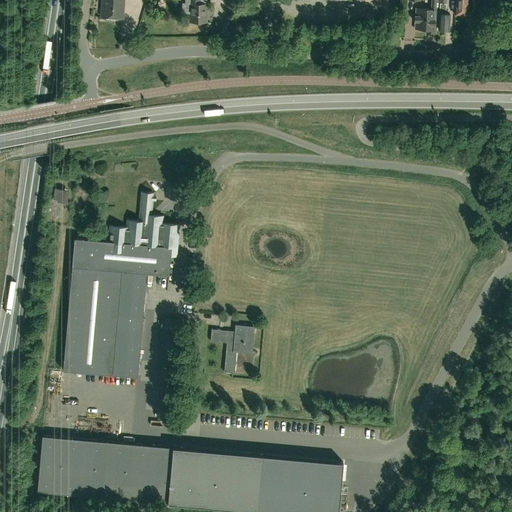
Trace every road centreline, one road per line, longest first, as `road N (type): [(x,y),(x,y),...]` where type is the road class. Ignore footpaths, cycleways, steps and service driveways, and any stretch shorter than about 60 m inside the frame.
road 1 (primary): [(0,142),(249,105),(511,102)]
road 2 (unclassified): [(86,66),(193,52),(431,57),(511,42)]
road 3 (trunk): [(2,370),(58,0)]
